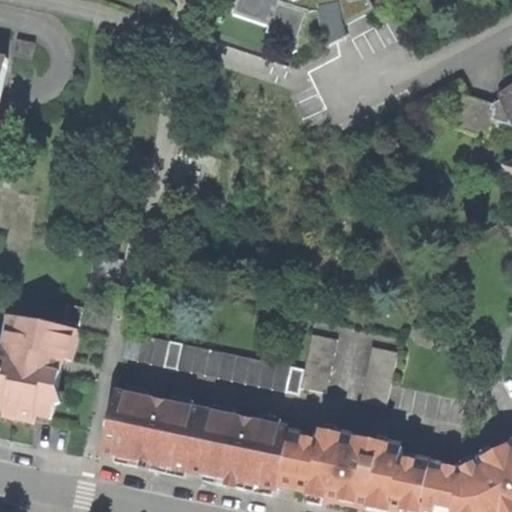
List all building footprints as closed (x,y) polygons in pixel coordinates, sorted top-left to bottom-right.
[(239,0),(235,15),(271,27),(269,34),(296,42),(297,45),(294,47),(293,55),(325,38),(327,49),(329,48),(328,43),(347,38),(345,27),(343,19),(362,14),(364,18),(375,11),(369,0),(356,0),(351,1),(349,0),(239,0)] [(353,23),(364,18),(362,14),(343,19),(345,27),(353,23)] [(13,55),(32,59),(35,43),(16,39),(13,55)] [(0,92),(7,59),(0,57),(0,410),(5,412),(3,419),(33,425),(34,419),(51,422),(60,380),(64,362),(72,363),(78,333),(9,319),(3,347),(0,346),(0,92)] [(511,169),(507,172),(511,181),(511,89),(505,93),(500,96),(503,104),(496,107),(496,111),(492,110),(492,105),(464,97),(455,129),(488,139),(492,126),(511,132),(511,169)] [(63,324),(79,327),(83,309),(67,306),(63,324)] [(339,341),(314,335),(301,391),(326,397),(339,341)] [(303,370),(142,337),(138,362),(298,396),(303,370)] [(398,353),(373,348),(361,403),(387,408),(398,353)] [(291,430),(115,394),(102,455),(120,458),(118,465),(188,480),(189,473),(207,477),(205,483),(277,498),(280,487),(291,435),(291,430)] [(511,511),(511,443),(494,454),(492,449),(483,454),(485,459),(474,464),(472,460),(462,465),(465,469),(462,470),(402,457),(404,448),(324,433),(322,441),(300,436),(291,435),(280,487),(289,490),(311,494),(308,505),(327,508),(328,502),(350,507),(373,511),(372,511),(389,511),(390,511),(394,511),(511,511)]
